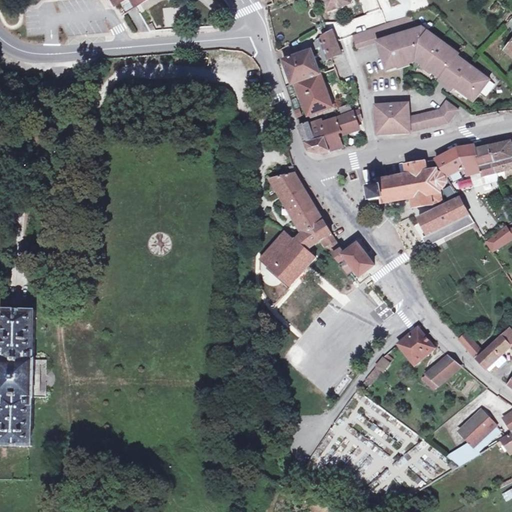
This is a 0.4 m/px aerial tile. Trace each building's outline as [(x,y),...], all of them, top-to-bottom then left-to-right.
[(132,0),(123,0),(119,2),(126,13),(137,7),(133,0),(132,0)] [(322,0),(327,12),(352,4),(350,0),(322,0)] [(474,102),(490,81),(458,57),(459,55),(407,16),(353,36),(357,49),(378,42),(387,71),(417,61),(424,66),(426,63),(435,70),(433,73),(441,79),(442,78),(474,102)] [(331,32),(328,34),(323,37),(331,59),(340,55),(331,32)] [(324,61),(330,59),(322,37),(316,41),(324,61)] [(312,51),(284,61),(292,85),(296,83),(321,74),(312,51)] [(333,107),(321,74),(296,83),(297,86),(309,116),(333,107)] [(0,91),(7,93),(8,85),(0,83),(0,91)] [(410,117),(411,132),(434,127),(449,123),(459,110),(447,101),(440,110),(410,117)] [(378,135),(411,132),(410,117),(409,104),(376,106),(378,135)] [(352,113),(358,128),(359,128),(357,122),(363,120),(361,110),(359,110),(352,113)] [(358,128),(352,113),(337,118),(342,133),(358,128)] [(342,133),(337,118),(324,123),(325,137),(338,133),(338,134),(339,134),(342,133)] [(323,120),(310,125),(316,140),(325,137),(324,123),(323,120)] [(316,140),(310,125),(309,123),(300,126),(306,143),(316,140)] [(344,147),(339,134),(338,134),(338,133),(325,137),(331,152),(344,147)] [(316,140),(306,143),(308,150),(310,152),(321,154),(331,152),(325,137),(316,140)] [(489,146),(498,172),(511,168),(511,146),(511,142),(508,141),(489,146)] [(489,146),(476,149),(476,146),(458,149),(466,169),(467,173),(467,176),(477,174),(482,172),(483,176),(498,172),(489,146)] [(436,160),(447,177),(461,171),(463,175),(467,173),(466,169),(458,149),(436,160)] [(440,170),(435,161),(426,162),(406,165),(408,175),(378,180),(379,185),(368,187),(371,201),(382,199),(383,204),(412,199),(414,208),(443,203),(442,193),(441,194),(441,190),(443,189),(445,187),(447,185),(447,182),(447,180),(447,177),(442,173),(438,172),(437,170),(440,170)] [(511,176),(511,168),(498,172),(500,180),(511,176)] [(483,185),(500,180),(498,172),(483,176),(482,172),(477,174),(479,180),(482,180),(483,185)] [(296,174),(272,179),(281,195),(303,233),(297,241),(308,252),(309,251),(312,247),(321,241),(332,234),(296,174)] [(452,185),(444,190),(451,202),(459,197),(452,185)] [(470,215),(469,214),(461,199),(420,219),(428,236),(436,232),(444,228),(447,235),(474,221),(471,214),(470,215)] [(440,238),(447,235),(444,228),(436,232),(440,238)] [(271,270),(297,241),(285,231),(260,260),(271,270)] [(358,243),(344,254),(341,248),(332,234),(321,241),(325,247),(328,244),(341,262),(343,261),(345,262),(340,266),(347,277),(355,271),(361,277),(376,266),(361,248),(358,243)] [(495,236),(487,242),(492,249),(500,243),(495,236)] [(308,252),(297,241),(271,270),(283,280),(291,287),(317,258),(309,251),(308,252)] [(35,359),(36,311),(2,310),(0,406),(0,445),(33,447),(34,398),(47,398),(48,360),(35,359)] [(399,345),(415,365),(435,348),(419,329),(399,345)] [(501,336),(477,359),(487,369),(511,345),(511,331),(510,329),(501,336)] [(467,334),(461,339),(469,348),(475,343),(467,334)] [(469,348),(461,339),(461,340),(475,357),(482,351),(475,343),(469,348)] [(394,360),(387,355),(384,358),(391,363),(394,360)] [(462,366),(450,356),(449,357),(435,368),(448,379),(462,366)] [(391,363),(384,358),(377,367),(382,371),(384,372),(391,363)] [(382,371),(377,367),(366,381),(371,385),(382,371)] [(448,379),(435,368),(423,378),(436,389),(448,379)] [(496,426),(483,411),(461,432),(471,442),(474,446),(496,426)] [(501,431),(496,426),(474,446),(479,451),(501,431)] [(511,433),(503,439),(511,451),(511,450),(511,433)] [(471,442),(447,457),(460,467),(481,454),(479,451),(474,446),(471,442)] [(240,477),(240,486),(251,486),(251,476),(240,477)]
